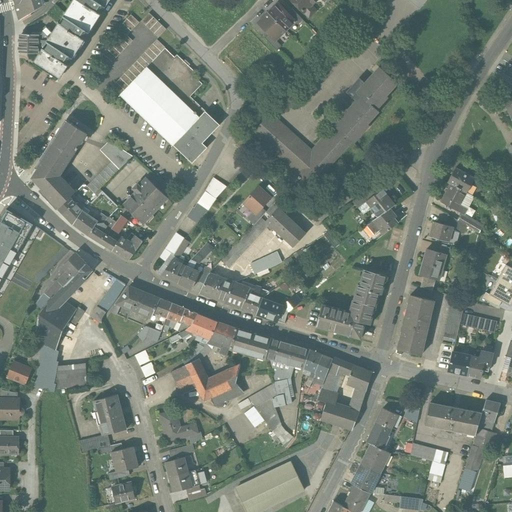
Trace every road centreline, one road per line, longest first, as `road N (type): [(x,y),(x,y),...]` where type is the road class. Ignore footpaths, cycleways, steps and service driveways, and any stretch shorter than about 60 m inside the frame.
road 1 (residential): [(382,363),(264,328),(136,276)]
road 2 (residential): [(211,56),(233,90),(232,124),(136,276)]
road 3 (residential): [(382,363),(429,173)]
road 4 (residential): [(429,173),(452,116),(511,27)]
road 5 (residential): [(136,276),(1,182)]
road 6 (residential): [(382,363),(319,511)]
road 7 (residential): [(121,372),(139,409),(165,511)]
road 8 (tertiary): [(6,146),(2,0)]
road 9 (residential): [(306,227),(389,173),(429,173)]
